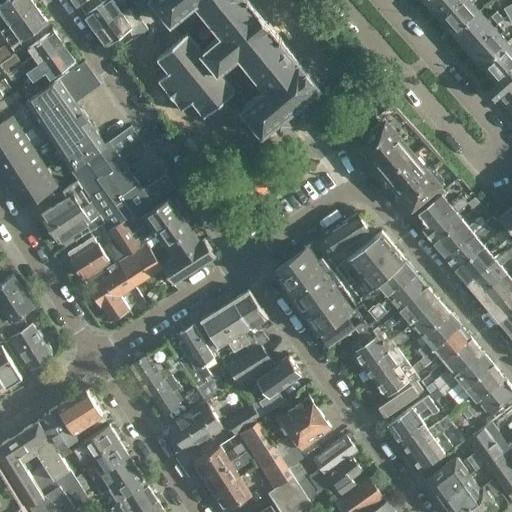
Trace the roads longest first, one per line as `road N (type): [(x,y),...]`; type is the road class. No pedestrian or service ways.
road 1 (residential): [(240,257),(362,183),(511,360)]
road 2 (residential): [(240,257),(54,0)]
road 3 (residential): [(240,257),(424,511)]
road 4 (residential): [(344,0),(487,168),(509,165),(511,151)]
road 5 (residential): [(198,511),(98,352)]
road 6 (residential): [(511,141),(388,0)]
road 7 (residential): [(0,200),(98,352)]
road 8 (residential): [(98,352),(240,257)]
